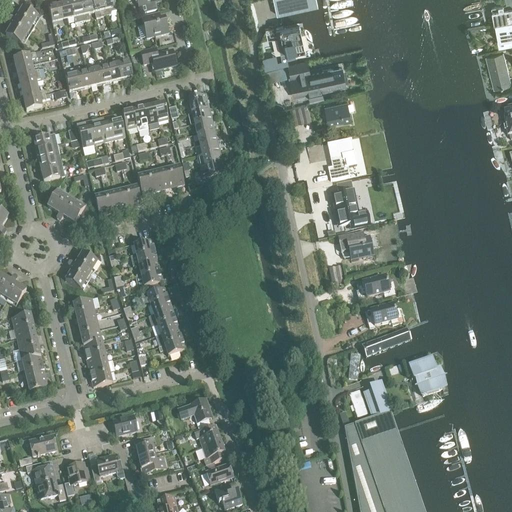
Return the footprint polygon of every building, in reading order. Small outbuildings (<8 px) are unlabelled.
[(83,0),(80,1),(85,23),(90,22),(88,16),(94,14),(90,0),(83,0)] [(95,14),(96,21),(106,18),(101,0),(90,0),(94,14),(95,14)] [(101,0),(106,18),(111,17),(110,16),(112,14),(116,13),(115,9),(113,0),(101,0)] [(135,0),(138,8),(138,10),(140,9),(141,15),(157,11),(155,4),(161,2),(160,0),(135,0)] [(318,6),(316,0),(273,0),(276,15),(318,6)] [(493,7),(496,23),(511,20),(511,0),(506,0),(507,4),(493,7)] [(75,26),(85,23),(80,1),(77,2),(75,1),(69,3),(73,20),(75,26)] [(67,21),(73,20),(69,3),(63,4),(62,6),(59,6),(64,28),(69,27),(67,21)] [(60,29),(64,28),(59,6),(56,7),(54,6),(48,8),(53,28),(57,27),(59,28),(60,29)] [(22,9),(17,18),(34,29),(40,19),(41,17),(39,9),(31,11),(30,13),(22,9)] [(147,41),(169,35),(165,18),(160,19),(159,14),(141,19),(147,41)] [(13,25),(11,27),(29,38),(34,29),(17,18),(15,21),(11,18),(9,18),(8,21),(8,22),(13,25)] [(511,20),(496,23),(500,46),(511,44),(511,20)] [(264,59),(262,59),(264,68),(266,68),(287,63),(286,59),(295,57),(294,51),(304,49),(299,25),(280,30),(276,31),(282,60),(277,62),(275,56),(264,59)] [(23,47),(29,38),(11,27),(6,37),(23,47)] [(101,43),(91,46),(93,51),(93,52),(103,49),(101,43)] [(153,64),(155,73),(176,68),(172,51),(156,55),(155,50),(140,53),(143,67),(153,64)] [(494,89),(511,85),(503,53),(486,57),(494,89)] [(13,60),(16,70),(32,67),(30,60),(35,59),(40,58),(39,54),(34,55),(34,54),(13,60)] [(121,59),(117,60),(122,81),(132,78),(128,63),(122,64),(121,59)] [(112,61),(114,66),(107,68),(111,84),(122,81),(117,60),(112,61)] [(304,62),(288,65),(290,74),(291,78),(289,78),(290,85),(289,85),(290,91),(292,91),(293,98),(309,95),(310,100),(323,98),(321,92),(347,87),(346,83),(346,81),(344,72),(344,70),(343,68),(311,75),(310,70),(308,61),(304,62)] [(100,64),(96,65),(101,86),(111,84),(107,68),(101,69),(100,64)] [(91,66),(93,71),(86,73),(90,89),(101,86),(96,65),(91,66)] [(16,70),(18,81),(44,75),(43,70),(33,73),(32,67),(16,70)] [(79,69),(75,70),(80,91),(90,89),(86,73),(80,74),(79,69)] [(69,94),(80,91),(75,70),(70,71),(71,76),(65,78),(69,94)] [(45,79),(44,75),(18,81),(21,91),(37,88),(35,81),(41,80),(45,79)] [(38,94),(37,88),(21,91),(23,102),(45,97),(44,92),(38,94)] [(65,92),(54,95),(56,102),(67,99),(65,92)] [(50,100),(50,96),(45,97),(23,102),(26,113),(42,109),(40,102),(46,101),(50,100)] [(188,100),(192,115),(209,111),(205,96),(188,100)] [(328,124),(351,119),(347,101),(324,106),(328,124)] [(164,104),(153,107),(158,124),(168,121),(164,104)] [(301,106),(295,107),(298,123),(304,122),(301,106)] [(153,107),(143,109),(147,126),(158,124),(153,107)] [(288,109),(292,124),(298,123),(295,107),(288,109)] [(169,110),(172,120),(178,119),(176,108),(169,110)] [(143,109),(132,112),(137,129),(138,133),(148,131),(147,127),(147,126),(143,109)] [(212,122),(209,111),(192,115),(188,116),(191,127),(195,126),(212,122)] [(126,132),(137,129),(132,112),(122,114),(126,132)] [(109,119),(110,124),(114,142),(125,139),(119,116),(109,119)] [(114,142),(110,124),(109,119),(99,121),(104,144),(114,142)] [(93,147),(104,144),(99,121),(88,124),(93,147)] [(214,132),(212,122),(195,126),(197,136),(214,132)] [(82,150),(93,147),(88,124),(77,126),(82,150)] [(70,143),(77,142),(75,131),(68,133),(70,143)] [(199,143),(195,144),(196,147),(217,142),(214,132),(197,136),(199,143)] [(49,137),(33,141),(36,152),(57,146),(54,136),(49,138),(49,137)] [(351,140),(327,145),(330,160),(332,160),(334,169),(328,170),(331,183),(350,179),(348,169),(357,167),(351,140)] [(76,150),(79,149),(77,142),(70,143),(71,148),(74,150),(76,150)] [(201,151),(202,157),(219,153),(217,142),(196,147),(196,148),(200,147),(201,151)] [(36,152),(38,162),(59,157),(57,146),(36,152)] [(197,158),(200,169),(222,163),(219,153),(202,157),(197,158)] [(38,162),(41,173),(62,168),(59,157),(38,162)] [(82,163),(81,157),(73,159),(74,165),(82,163)] [(86,163),(87,170),(98,167),(97,161),(86,163)] [(225,178),(222,163),(200,169),(202,180),(217,176),(218,180),(225,178)] [(65,179),(62,168),(41,173),(43,184),(59,180),(65,179)] [(180,168),(169,170),(174,189),(184,186),(180,168)] [(163,191),(174,189),(169,170),(159,173),(163,191)] [(159,173),(148,175),(153,194),(163,191),(159,173)] [(142,196),(153,194),(148,175),(137,178),(142,196)] [(86,177),(74,180),(75,184),(83,181),(85,189),(89,188),(87,180),(86,177)] [(338,193),(334,194),(337,211),(356,207),(352,190),(350,183),(336,185),(338,193)] [(137,188),(126,191),(130,209),(141,207),(137,188)] [(58,190),(47,208),(56,213),(67,196),(58,190)] [(120,212),(130,209),(126,191),(115,193),(120,212)] [(115,193),(105,196),(109,214),(120,212),(115,193)] [(63,218),(65,219),(76,202),(67,196),(56,213),(59,215),(56,220),(56,221),(59,223),(60,222),(63,218)] [(99,217),(109,214),(105,196),(94,199),(99,217)] [(88,209),(76,202),(65,219),(75,225),(79,218),(82,219),(90,217),(88,209)] [(356,207),(337,211),(341,228),(349,226),(350,230),(355,229),(368,226),(365,214),(358,216),(356,207)] [(8,217),(0,212),(0,225),(2,227),(8,217)] [(351,263),(374,258),(370,238),(364,239),(363,234),(338,239),(341,254),(348,252),(351,263)] [(133,246),(136,257),(154,252),(152,241),(133,246)] [(157,263),(154,252),(136,257),(139,267),(157,263)] [(82,254),(77,263),(94,274),(101,262),(99,254),(90,256),(89,258),(82,254)] [(72,270),(71,273),(88,283),(94,274),(77,263),(75,266),(70,263),(69,263),(68,266),(68,267),(72,270)] [(160,273),(157,263),(139,267),(141,278),(160,273)] [(332,285),(344,283),(341,267),(329,269),(332,285)] [(82,293),(88,283),(71,273),(65,282),(82,293)] [(149,287),(162,284),(160,273),(141,278),(135,279),(139,294),(150,291),(149,287)] [(10,282),(8,280),(0,292),(0,299),(6,304),(17,286),(15,284),(17,280),(16,278),(14,277),(12,278),(10,282)] [(366,299),(389,293),(385,278),(362,284),(366,299)] [(109,289),(105,290),(100,291),(101,295),(114,292),(111,281),(107,282),(109,289)] [(122,283),(115,284),(116,289),(118,295),(119,300),(126,298),(122,283)] [(26,292),(17,286),(6,304),(15,309),(26,292)] [(146,296),(150,306),(168,300),(164,290),(146,296)] [(171,310),(168,300),(150,306),(154,316),(171,310)] [(91,301),(73,305),(75,316),(94,311),(91,301)] [(374,327),(397,321),(393,305),(370,312),(374,327)] [(75,316),(78,326),(96,322),(95,316),(98,315),(97,310),(94,311),(75,316)] [(157,327),(175,320),(171,310),(154,316),(154,317),(148,319),(152,329),(157,327)] [(12,320),(14,330),(33,326),(30,315),(12,320)] [(179,330),(175,320),(157,327),(161,337),(179,330)] [(99,332),(96,322),(78,326),(80,337),(99,332)] [(35,337),(33,326),(14,330),(17,341),(35,337)] [(159,349),(182,341),(179,330),(161,337),(163,342),(157,344),(159,349)] [(366,359),(411,341),(407,330),(361,347),(366,359)] [(80,337),(83,347),(101,343),(99,332),(80,337)] [(19,352),(38,347),(35,337),(17,341),(19,352)] [(186,351),(182,341),(159,349),(161,354),(166,352),(168,357),(186,351)] [(104,353),(101,343),(83,347),(86,358),(104,353)] [(41,358),(38,347),(19,352),(22,362),(41,358)] [(106,364),(104,353),(86,358),(88,368),(106,364)] [(147,366),(144,354),(137,356),(140,368),(147,366)] [(356,382),(360,358),(352,357),(348,381),(356,382)] [(40,358),(41,358),(22,362),(24,373),(43,368),(40,358)] [(440,379),(443,378),(439,371),(435,372),(431,360),(409,367),(414,381),(418,379),(420,386),(418,386),(422,397),(443,390),(440,379)] [(88,368),(91,379),(109,374),(106,364),(88,368)] [(45,379),(43,368),(24,373),(27,383),(45,379)] [(140,378),(138,372),(137,368),(130,369),(132,374),(133,380),(140,378)] [(109,374),(91,379),(93,389),(112,385),(111,383),(115,382),(113,373),(109,374)] [(26,395),(48,389),(45,379),(27,383),(28,389),(25,389),(26,395)] [(371,387),(373,392),(364,395),(372,420),(390,414),(390,413),(380,384),(371,387)] [(6,399),(13,398),(11,387),(4,389),(6,399)] [(359,392),(349,396),(357,419),(368,416),(359,392)] [(190,407),(177,411),(181,421),(194,416),(197,425),(199,431),(210,427),(208,421),(212,419),(206,400),(190,406),(190,407)] [(156,422),(163,421),(161,413),(154,415),(156,422)] [(396,433),(390,414),(372,420),(344,429),(348,450),(396,433)] [(116,439),(137,433),(133,417),(112,423),(116,439)] [(200,433),(194,435),(196,441),(199,440),(202,450),(203,451),(221,444),(217,433),(215,427),(211,428),(210,427),(199,431),(200,433)] [(348,450),(359,511),(423,511),(396,433),(348,450)] [(33,458),(56,453),(52,437),(29,443),(33,458)] [(137,453),(138,460),(155,456),(153,450),(156,449),(153,439),(134,443),(136,454),(137,453)] [(221,444),(203,451),(206,460),(203,461),(206,468),(214,465),(226,460),(224,454),(225,454),(221,444)] [(156,462),(155,456),(138,460),(140,466),(139,466),(142,477),(166,471),(163,460),(156,462)] [(124,480),(120,462),(114,464),(113,458),(95,462),(96,465),(90,467),(95,485),(101,484),(100,479),(116,475),(117,479),(120,481),(124,480)] [(20,468),(32,465),(30,459),(19,462),(20,468)] [(33,473),(36,487),(55,483),(52,468),(42,471),(40,465),(32,467),(26,468),(27,475),(33,473)] [(71,487),(90,482),(86,469),(86,470),(85,465),(66,469),(71,487)] [(214,465),(206,468),(207,470),(208,473),(206,474),(210,487),(233,479),(228,466),(215,470),(215,468),(214,465)] [(197,466),(187,470),(188,474),(199,470),(197,466)] [(16,492),(22,490),(21,483),(14,485),(16,492)] [(57,488),(55,483),(36,487),(40,501),(58,497),(59,502),(66,501),(62,486),(57,488)] [(0,493),(8,492),(7,484),(0,485),(0,493)] [(225,511),(242,506),(238,493),(231,495),(229,487),(214,492),(218,505),(222,504),(225,511)] [(0,511),(8,511),(7,506),(11,505),(9,497),(5,497),(0,498),(0,511)] [(155,502),(157,511),(162,511),(176,509),(173,498),(155,502)]
